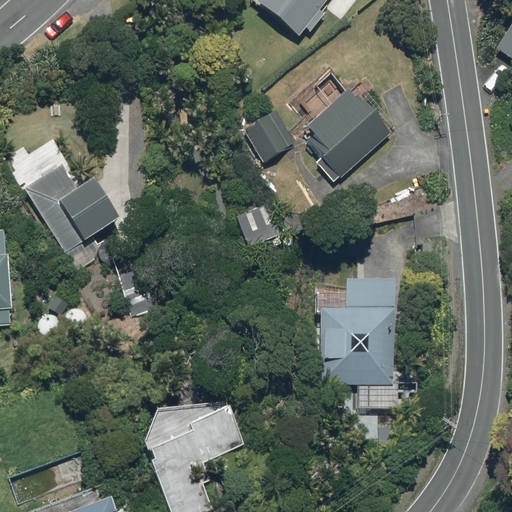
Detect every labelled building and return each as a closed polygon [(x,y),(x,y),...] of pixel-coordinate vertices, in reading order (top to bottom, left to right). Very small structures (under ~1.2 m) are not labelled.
[(262,0),(303,33),(329,0),(262,0)] [(511,26),(495,50),(511,63),(511,26)] [(339,174),(388,130),(354,92),(305,137),(339,174)] [(243,131),(260,162),(294,143),(277,113),(243,131)] [(25,188),(65,253),(136,210),(134,182),(110,197),(99,177),(80,190),(65,164),(25,188)] [(277,198),(237,215),(250,247),(291,230),(277,198)] [(0,233),(0,324),(12,324),(6,233),(0,233)] [(95,326),(96,324),(96,321),(95,319),(95,316),(93,314),(92,312),(90,310),(87,309),(85,308),(82,307),(80,307),(77,307),(74,308),(72,310),(70,311),(68,313),(67,316),(66,318),(65,321),(65,323),(66,326),(67,328),(68,331),(70,333),(72,335),(74,336),(76,337),(79,337),(82,337),(84,337),(87,336),(89,335),(91,333),(93,331),(94,329),(95,326)] [(64,332),(65,329),(65,327),(65,324),(65,321),(63,319),(62,317),(60,315),(58,313),(55,312),(53,311),(50,311),(47,311),(45,312),(42,313),(40,315),(38,316),(37,319),(35,321),(35,324),(34,326),(35,329),(35,332),(36,334),(38,336),(40,338),(42,340),(45,341),(47,342),(50,342),(52,342),(55,341),(58,340),(60,338),(62,337),(63,334),(64,332)] [(310,391),(385,390),(384,319),(310,318),(310,391)] [(155,461),(174,511),(213,511),(210,507),(196,470),(249,446),(233,411),(195,427),(197,433),(157,451),(160,459),(155,461)] [(116,511),(112,500),(79,511),(116,511)]
